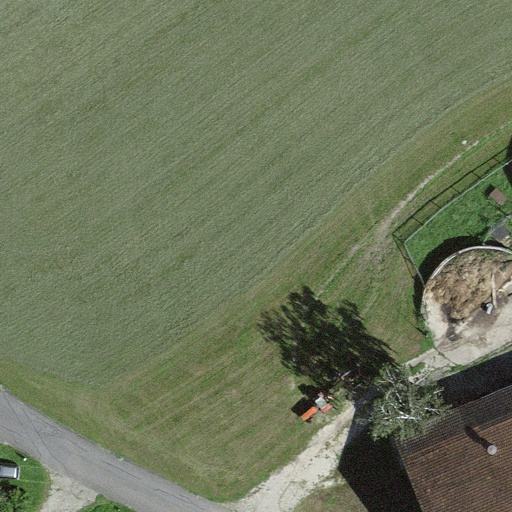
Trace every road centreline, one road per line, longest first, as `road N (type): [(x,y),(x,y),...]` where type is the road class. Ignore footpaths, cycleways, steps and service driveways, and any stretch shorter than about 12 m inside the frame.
road 1 (track): [(268,511),(511,347)]
road 2 (track): [(0,408),(179,511)]
